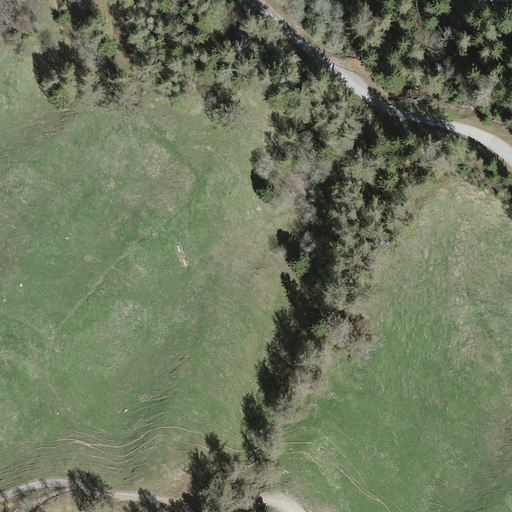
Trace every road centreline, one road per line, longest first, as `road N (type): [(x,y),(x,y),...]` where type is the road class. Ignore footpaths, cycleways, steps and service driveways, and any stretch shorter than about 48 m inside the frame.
road 1 (unclassified): [(511,157),(468,130),(385,106),(252,0)]
road 2 (track): [(292,511),(267,500),(193,506),(42,482),(0,500)]
